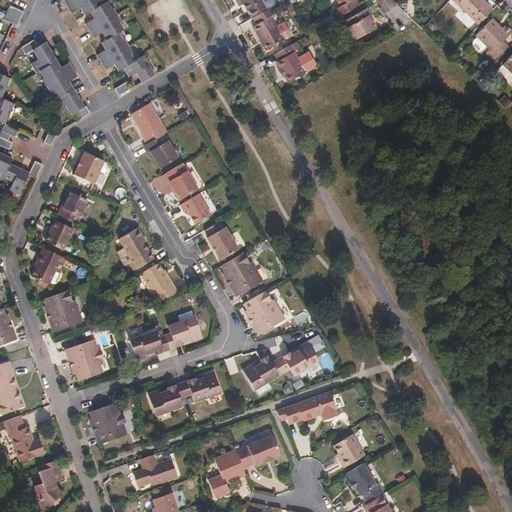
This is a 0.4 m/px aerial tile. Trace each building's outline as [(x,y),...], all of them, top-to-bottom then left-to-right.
[(77,0),(68,5),(73,13),(81,8),(85,15),(91,12),(102,4),(99,0),(77,0)] [(249,9),(254,17),(268,9),(266,6),(262,0),(237,0),(241,0),(247,10),(249,9)] [(340,16),(360,4),(357,0),(337,0),(340,5),(335,8),(340,16)] [(453,0),(479,24),(493,9),(482,0),(453,0)] [(102,4),(91,12),(94,19),(86,24),(90,30),(118,14),(114,6),(112,8),(108,1),(102,4)] [(7,12),(21,18),(25,11),(10,4),(7,12)] [(369,15),(371,14),(367,7),(346,19),(350,26),(348,27),(356,39),(375,28),(369,15)] [(268,9),(254,17),(258,23),(252,26),(267,50),(284,40),(270,16),(274,13),(271,8),(268,9)] [(3,18),(13,23),(18,25),(21,18),(7,12),(3,18)] [(118,14),(90,30),(94,38),(103,33),(107,40),(119,32),(124,29),(120,22),(122,21),(118,14)] [(378,26),(371,14),(369,15),(375,28),(378,26)] [(496,61),(509,46),(504,41),(511,32),(511,31),(505,24),(501,29),(498,27),(499,25),(492,18),(476,35),(478,37),(488,46),(491,49),(494,51),(490,56),(496,61)] [(119,32),(107,40),(102,43),(106,50),(98,56),(102,62),(129,45),(125,38),(123,40),(119,32)] [(488,46),(478,37),(474,42),(474,45),(480,51),(484,50),(488,46)] [(35,39),(22,47),(26,54),(32,50),(39,46),(35,39)] [(39,46),(32,50),(38,60),(32,63),(37,73),(41,70),(57,60),(46,42),(39,46)] [(129,45),(102,62),(106,69),(114,64),(119,71),(125,68),(136,62),(131,54),(134,53),(129,45)] [(290,45),(274,55),(278,61),(276,62),(280,69),(283,75),(288,82),(306,72),(293,49),(290,45)] [(142,83),(156,74),(145,56),(136,62),(125,68),(130,78),(137,74),(142,83)] [(57,60),(41,70),(45,77),(43,79),(47,86),(75,70),(70,63),(62,67),(57,60)] [(511,80),(511,72),(504,64),(497,71),(510,83),(511,80)] [(78,76),(75,70),(47,86),(51,93),(54,92),(58,99),(74,89),(70,82),(78,76)] [(0,97),(1,98),(10,78),(0,72),(0,97)] [(115,90),(119,97),(132,89),(128,82),(117,88),(115,90)] [(85,108),(74,89),(58,99),(54,101),(60,111),(67,106),(73,115),(75,114),(85,108)] [(504,95),(498,102),(505,107),(511,101),(504,95)] [(0,121),(5,124),(14,104),(1,98),(0,99),(0,121)] [(167,132),(171,130),(153,100),(135,110),(149,133),(147,134),(151,142),(167,132)] [(75,114),(79,120),(91,113),(87,106),(85,108),(75,114)] [(16,137),(19,130),(5,124),(2,130),(16,137)] [(43,143),(51,146),(57,133),(50,129),(43,143)] [(182,155),(167,132),(151,142),(147,145),(152,153),(154,151),(164,166),(182,155)] [(0,144),(9,149),(13,143),(0,137),(0,144)] [(97,184),(107,161),(85,150),(81,158),(83,159),(76,174),(97,184)] [(13,159),(0,152),(0,178),(2,180),(4,178),(10,163),(13,159)] [(36,178),(43,164),(35,161),(30,173),(29,174),(36,178)] [(29,174),(30,173),(10,163),(4,178),(12,182),(9,189),(20,194),(29,174)] [(199,189),(183,163),(166,174),(177,191),(175,192),(180,200),(199,189)] [(64,205),(59,214),(78,223),(89,199),(73,191),(66,206),(64,205)] [(214,216),(201,194),(182,205),(187,213),(190,212),(198,225),(214,216)] [(64,251),(74,230),(55,222),(45,243),(64,251)] [(224,228),(220,222),(208,229),(211,236),(210,237),(224,260),(239,250),(225,227),(224,228)] [(146,240),(137,226),(119,238),(133,260),(130,262),(135,270),(154,258),(144,242),(146,240)] [(67,257),(45,247),(37,262),(40,263),(34,276),(51,284),(60,263),(64,264),(67,257)] [(255,271),(244,253),(222,266),(229,278),(231,278),(234,283),(230,287),(237,297),(263,281),(257,271),(255,271)] [(160,302),(178,292),(168,276),(167,277),(159,264),(141,275),(154,296),(156,295),(160,302)] [(226,281),(230,287),(234,283),(231,278),(229,278),(226,281)] [(70,289),(46,298),(50,309),(52,309),(54,316),(51,317),(55,330),(84,320),(79,309),(77,309),(70,289)] [(276,309),(266,291),(244,304),(251,316),(253,315),(256,321),(252,324),(258,334),(285,319),(279,309),(276,309)] [(5,306),(0,308),(0,344),(18,338),(14,327),(10,328),(8,321),(9,321),(5,306)] [(178,314),(180,320),(193,315),(190,309),(178,314)] [(189,338),(190,342),(202,337),(194,315),(193,315),(180,320),(168,324),(171,332),(175,343),(189,338)] [(131,338),(143,333),(140,327),(128,331),(131,338)] [(137,361),(151,356),(149,352),(163,347),(159,336),(156,329),(143,333),(131,338),(129,338),(137,361)] [(165,334),(170,349),(177,347),(175,343),(171,332),(165,334)] [(164,351),(170,349),(165,334),(159,336),(163,347),(164,351)] [(175,343),(177,347),(190,342),(189,338),(175,343)] [(99,350),(95,339),(66,349),(70,361),(74,359),(76,367),(75,367),(80,382),(104,373),(97,352),(99,350)] [(282,358),(288,368),(293,375),(304,369),(317,361),(318,361),(306,341),(294,348),(295,350),(282,358)] [(151,356),(164,351),(163,347),(149,352),(151,356)] [(294,348),(280,356),(282,358),(295,350),(294,348)] [(254,364),(266,357),(264,353),(251,361),(254,364)] [(276,359),(283,371),(288,368),(282,358),(280,356),(276,359)] [(267,380),(277,374),(270,362),(266,357),(254,364),(251,361),(240,368),(252,389),(267,380)] [(277,374),(283,371),(276,359),(270,362),(277,374)] [(317,361),(304,369),(307,373),(320,366),(317,361)] [(6,362),(0,364),(0,409),(2,414),(24,406),(20,394),(18,395),(15,387),(17,386),(12,370),(9,370),(6,362)] [(187,383),(191,395),(194,402),(205,397),(220,392),(213,371),(200,375),(201,378),(187,383)] [(181,382),(185,396),(191,395),(187,383),(187,380),(181,382)] [(269,385),(267,380),(252,389),(255,393),(269,385)] [(180,398),(185,396),(181,382),(174,384),(175,387),(180,398)] [(182,406),(180,398),(175,387),(162,391),(161,389),(148,394),(155,415),(182,406)] [(338,408),(332,391),(278,410),(282,419),(288,417),(291,423),(304,418),(305,420),(323,414),(325,420),(338,415),(336,409),(338,408)] [(220,392),(205,397),(207,402),(222,397),(220,392)] [(121,423),(119,415),(114,403),(91,412),(95,425),(96,425),(98,431),(95,432),(99,444),(127,434),(123,422),(121,423)] [(200,422),(210,419),(205,406),(196,410),(200,422)] [(20,416),(4,421),(9,434),(10,433),(19,461),(41,454),(37,441),(35,442),(29,426),(24,428),(20,416)] [(343,458),(340,459),(344,466),(365,453),(353,433),(335,443),(339,452),(343,458)] [(274,434),(235,448),(243,466),(254,462),(255,463),(262,460),(263,462),(273,458),(273,456),(281,452),(274,434)] [(243,466),(235,448),(213,456),(219,473),(207,478),(214,496),(229,490),(224,479),(228,478),(230,480),(246,474),(243,466)] [(155,461),(153,454),(139,459),(141,465),(144,465),(145,467),(133,472),(138,486),(152,481),(153,485),(177,476),(171,459),(154,464),(153,462),(155,461)] [(59,464),(58,459),(42,465),(44,470),(59,464)] [(377,485),(364,463),(346,473),(350,479),(348,481),(353,489),(356,489),(359,495),(377,485)] [(64,478),(59,464),(44,470),(39,471),(43,483),(34,485),(37,494),(41,498),(35,505),(42,511),(46,511),(63,492),(57,487),(54,488),(52,482),(64,478)] [(172,493),(176,502),(180,501),(182,498),(180,492),(177,491),(172,493)] [(149,511),(175,511),(179,511),(176,502),(172,493),(172,492),(153,499),(155,506),(156,509),(153,511),(149,511)] [(31,501),(35,505),(41,498),(37,494),(31,501)] [(393,510),(383,495),(364,506),(367,511),(397,511),(393,510)]
